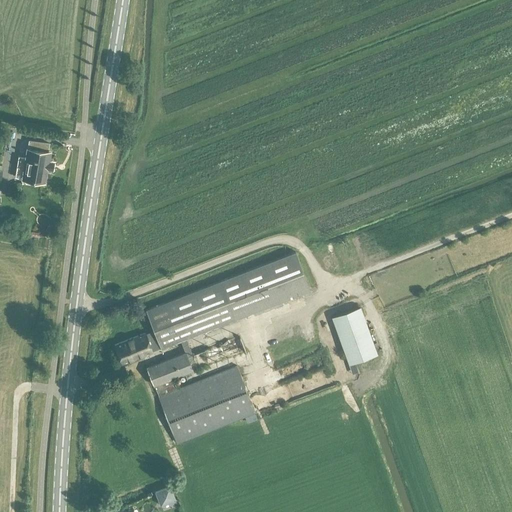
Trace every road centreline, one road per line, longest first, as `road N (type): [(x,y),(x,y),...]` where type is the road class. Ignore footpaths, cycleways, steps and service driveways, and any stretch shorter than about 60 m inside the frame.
road 1 (primary): [(60,511),(87,227),(124,0)]
road 2 (track): [(315,296),(511,218)]
road 3 (track): [(67,390),(20,392),(12,511)]
